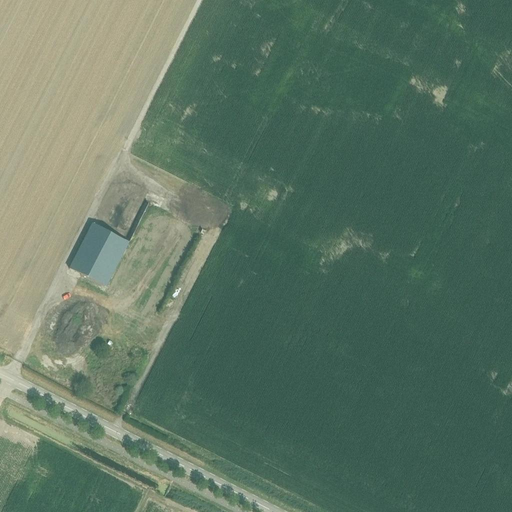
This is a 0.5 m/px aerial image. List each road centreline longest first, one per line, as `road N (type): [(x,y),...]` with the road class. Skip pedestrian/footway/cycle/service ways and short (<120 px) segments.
road 1 (tertiary): [(271,511),(0,375)]
road 2 (track): [(201,0),(124,154)]
